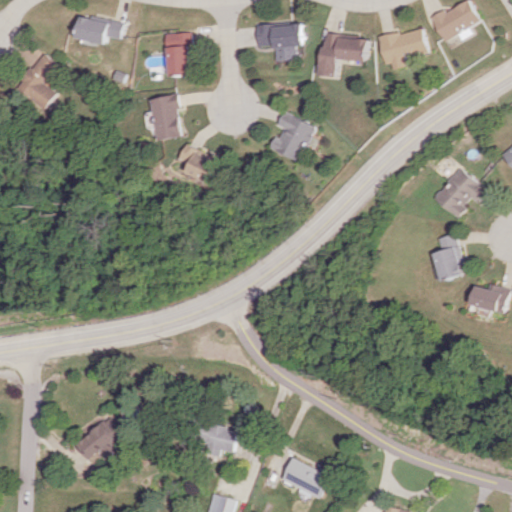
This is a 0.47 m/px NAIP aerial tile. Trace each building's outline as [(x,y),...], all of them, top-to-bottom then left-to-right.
[(468,27),(479,20),(467,0),(465,0),(445,12),(443,9),(430,16),(444,41),(457,33),(461,39),(472,33),(468,27)] [(110,43),(112,36),(125,38),(128,22),(86,14),(82,38),(110,43)] [(261,26),(262,45),(279,44),(280,60),(301,59),(300,45),(308,45),(306,23),(261,26)] [(429,52),(423,26),(382,37),(391,70),(408,66),(406,58),(429,52)] [(174,76),(199,73),(195,31),(170,33),(174,76)] [(369,60),(371,37),(327,33),(324,75),(341,76),(342,59),(369,60)] [(65,63),(49,52),(25,87),(54,107),(64,91),(52,83),(65,63)] [(189,135),(183,108),(186,107),(183,93),(155,99),(164,140),(189,135)] [(322,125),(290,111),(284,125),(291,128),(286,138),(282,136),(277,148),(306,161),(322,125)] [(195,172),(220,184),(231,162),(194,143),(187,158),(199,163),(195,172)] [(511,145),(502,154),(511,165),(511,145)] [(461,216),(475,198),(479,201),(489,189),(461,167),(451,179),(451,180),(438,197),(461,216)] [(445,237),(448,250),(441,252),(450,280),(472,273),(460,233),(445,237)] [(479,304),(511,313),(511,310),(511,286),(497,283),(496,288),(484,285),(479,304)] [(128,440),(113,417),(77,442),(93,464),(128,440)] [(204,422),(199,442),(205,444),(203,453),(219,456),(220,449),(232,452),(237,429),(204,422)] [(281,479),(319,498),(330,475),(292,457),(281,479)] [(205,511),(230,511),(234,500),(211,493),(205,511)]
